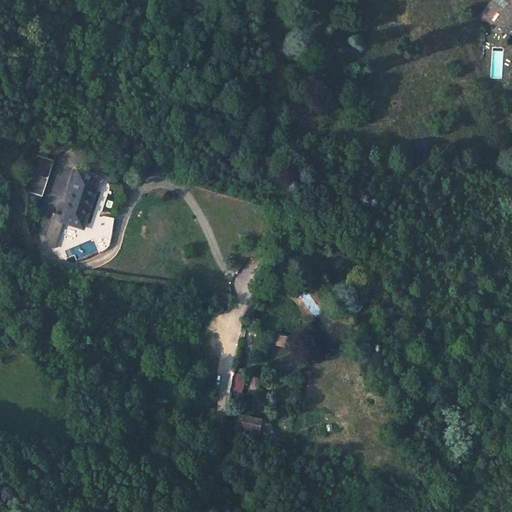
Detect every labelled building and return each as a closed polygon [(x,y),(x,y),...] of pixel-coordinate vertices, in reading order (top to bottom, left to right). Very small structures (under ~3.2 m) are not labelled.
[(268,0),(266,14),(274,16),(276,1),(272,0),(268,0)] [(511,0),(495,0),(482,15),(493,24),(498,18),(509,27),(511,23),(511,0)] [(56,149),(51,158),(59,160),(62,156),(70,151),(65,144),(56,149)] [(31,191),(48,197),(60,161),(59,160),(51,158),(43,155),(31,191)] [(86,227),(89,228),(105,178),(84,171),(67,221),(69,222),(86,227)] [(322,181),(314,179),(311,191),(320,193),(322,181)] [(100,232),(96,234),(98,239),(103,250),(104,253),(115,246),(120,218),(105,215),(100,232)] [(61,221),(51,218),(43,243),(53,247),(61,221)] [(86,227),(69,222),(66,232),(83,238),(86,227)] [(284,335),(282,343),(295,347),(297,338),(284,335)] [(325,344),(313,341),(311,351),(323,353),(325,344)] [(234,372),(230,390),(239,393),(244,375),(234,372)] [(234,430),(257,436),(261,420),(238,414),(234,430)]
